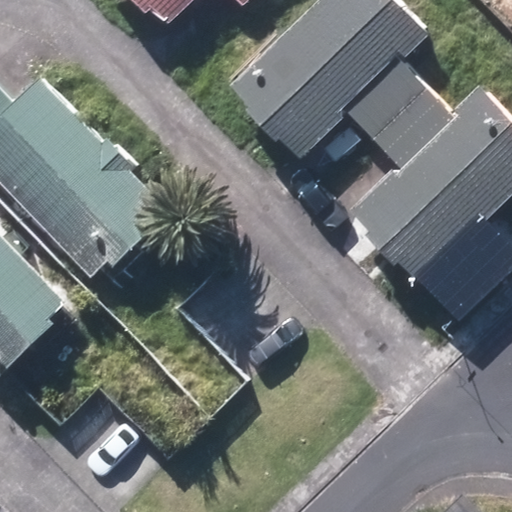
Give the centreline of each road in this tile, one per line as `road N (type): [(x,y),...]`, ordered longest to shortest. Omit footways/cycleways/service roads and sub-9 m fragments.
road 1 (residential): [(460,417),(213,152),(75,19),(0,11)]
road 2 (residential): [(460,417),(358,511)]
